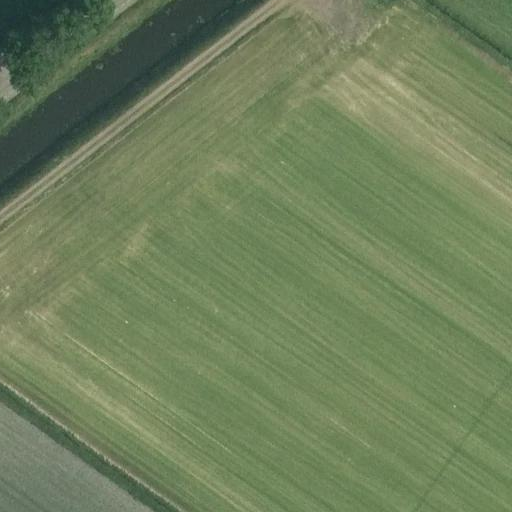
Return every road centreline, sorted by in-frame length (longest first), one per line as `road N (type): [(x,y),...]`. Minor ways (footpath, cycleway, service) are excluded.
road 1 (track): [(0,219),(279,0)]
road 2 (tertiary): [(0,97),(124,0)]
